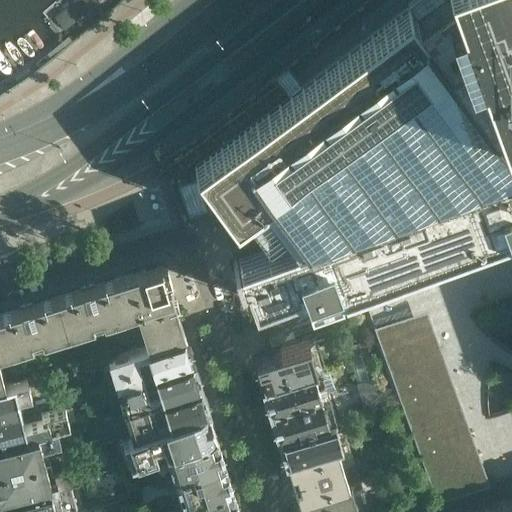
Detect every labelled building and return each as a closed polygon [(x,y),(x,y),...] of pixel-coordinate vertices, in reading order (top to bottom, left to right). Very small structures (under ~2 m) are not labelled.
[(98,0),(66,0),(47,17),(61,33),(98,0)] [(406,6),(193,166),(227,210),(233,218),(262,196),(293,238),(511,159),(511,0),(434,0),(414,16),(406,6)] [(511,159),(293,238),(232,260),(239,279),(245,277),(254,301),(306,282),(308,288),(305,289),(310,301),(339,290),(338,289),(358,282),(445,251),(509,228),(508,227),(511,225),(511,159)] [(184,333),(174,299),(163,266),(146,271),(145,269),(118,278),(128,312),(133,310),(144,345),(184,333)] [(128,312),(118,278),(94,285),(93,283),(80,287),(81,289),(57,297),(67,331),(128,312)] [(67,331),(57,297),(33,304),(32,302),(19,306),(20,308),(0,314),(0,330),(6,350),(67,331)] [(398,393),(407,419),(417,445),(426,472),(437,501),(482,484),(472,455),(463,429),(453,402),(444,376),(434,350),(424,322),(402,330),(378,339),(388,366),(398,393)] [(0,385),(8,383),(0,352),(0,351),(6,350),(0,330),(0,385)] [(192,358),(184,333),(144,345),(109,356),(116,382),(142,374),(137,359),(148,356),(152,371),(192,358)] [(324,364),(316,339),(273,352),(273,351),(270,352),(258,356),(255,357),(263,384),(311,369),(311,368),(324,364)] [(373,378),(364,353),(351,356),(359,382),(373,378)] [(200,384),(192,358),(152,371),(157,385),(146,389),(142,374),(116,382),(124,408),(200,384)] [(319,394),(311,369),(263,384),(265,393),(267,400),(268,400),(271,409),(319,394)] [(381,403),(373,378),(359,382),(356,383),(364,408),(381,403)] [(0,413),(21,408),(18,396),(29,393),(26,379),(8,383),(0,385),(0,413)] [(208,409),(200,384),(124,408),(132,433),(156,425),(208,409)] [(101,405),(96,388),(85,391),(90,409),(101,405)] [(327,420),(319,394),(271,409),(273,418),(275,426),(276,426),(279,435),(327,420)] [(0,439),(54,426),(67,422),(62,408),(39,414),(40,418),(25,422),(21,408),(0,413),(0,439)] [(164,450),(216,434),(208,409),(156,425),(132,433),(118,437),(126,462),(164,450)] [(340,443),(333,418),(327,420),(279,435),(281,443),(283,451),(284,451),(286,459),(335,445),(340,443)] [(0,468),(42,457),(39,444),(57,439),(54,426),(0,439),(0,468)] [(223,460),(216,434),(164,450),(165,451),(172,476),(223,460)] [(341,465),(335,445),(286,459),(293,480),(341,465)] [(68,478),(65,466),(46,471),(42,457),(0,468),(0,495),(47,483),(68,478)] [(231,486),(223,460),(172,476),(180,501),(231,486)] [(348,486),(341,465),(293,480),(299,501),(348,486)] [(55,511),(59,511),(56,498),(51,499),(47,483),(0,495),(0,511),(55,511)] [(342,511),(356,508),(349,485),(348,486),(299,501),(302,511),(342,511)] [(237,511),(239,511),(231,486),(180,501),(182,511),(237,511)] [(511,511),(511,497),(469,511),(511,511)]
